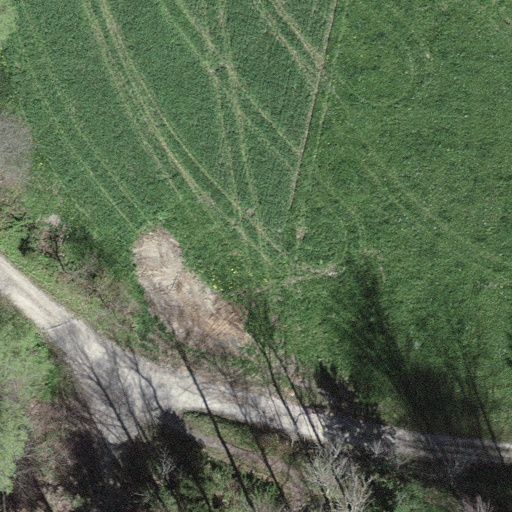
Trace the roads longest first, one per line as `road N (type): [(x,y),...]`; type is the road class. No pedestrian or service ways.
road 1 (track): [(129,370),(332,426),(511,452)]
road 2 (track): [(496,511),(304,470),(135,408)]
road 3 (track): [(0,279),(129,370)]
